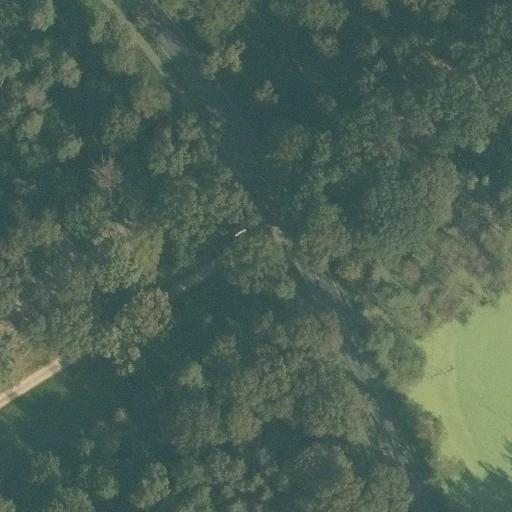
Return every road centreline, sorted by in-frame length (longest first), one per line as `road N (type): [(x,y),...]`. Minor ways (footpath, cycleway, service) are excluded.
road 1 (tertiary): [(429,511),(362,364),(249,152)]
road 2 (unclassified): [(0,307),(216,161)]
road 3 (tertiary): [(249,152),(139,0)]
